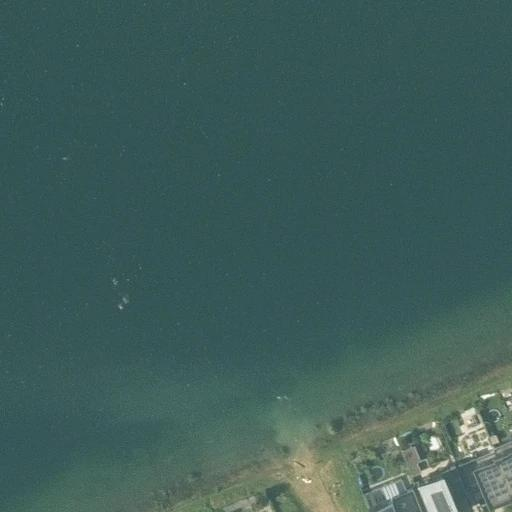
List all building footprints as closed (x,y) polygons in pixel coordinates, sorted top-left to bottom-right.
[(511,438),(493,447),(493,449),(510,488),(511,487),(511,438)] [(511,491),(510,488),(493,449),(458,463),(470,492),(483,486),(489,500),(511,491)] [(417,461),(408,465),(412,475),(421,472),(417,461)] [(457,511),(453,499),(466,493),(455,465),(417,480),(430,511),(457,511)] [(370,511),(421,511),(412,488),(375,502),(368,505),(370,511)]
